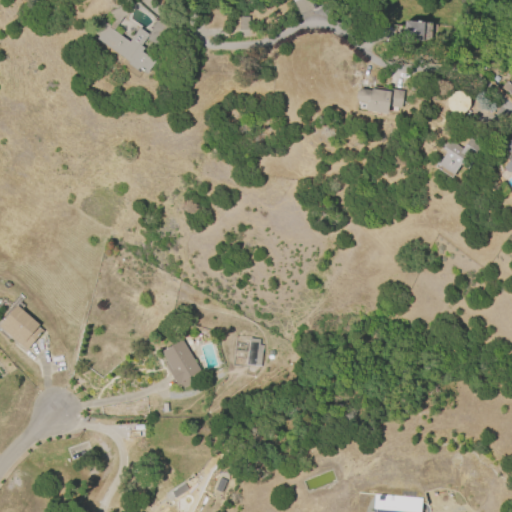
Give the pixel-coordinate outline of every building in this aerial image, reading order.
[(291,0),(308,0),(310,3),(316,0),(318,6),(299,15),(291,0)] [(329,4),(330,0),(351,0),(349,9),(329,4)] [(128,65),(127,62),(96,39),(98,36),(93,32),(108,12),(124,5),(132,11),(122,17),(112,31),(128,42),(137,28),(148,35),(140,46),(143,48),(140,52),(154,62),(146,75),(139,70),(136,70),(128,65)] [(238,30),(238,17),(248,17),(248,30),(238,30)] [(145,40),(154,20),(168,26),(159,46),(145,40)] [(403,21),(423,22),(422,41),(402,40),(403,21)] [(500,87),(505,81),(511,86),(511,94),(511,96),(500,87)] [(387,114),(363,111),(364,103),(356,102),(356,99),(355,99),(356,91),(358,91),(358,89),(370,91),(370,89),(389,92),(389,89),(403,91),(400,108),(388,107),(387,114)] [(469,112),(467,92),(447,94),(448,113),(469,112)] [(451,179),(433,167),(436,162),(438,163),(443,156),(436,152),(439,147),(441,149),(448,140),(461,149),(468,137),(482,147),(467,170),(460,165),(451,179)] [(511,137),(511,173),(510,172),(507,172),(503,170),(503,167),(506,163),(504,160),(508,154),(502,149),(511,137)] [(25,350),(0,329),(0,323),(15,306),(38,325),(36,327),(41,331),(25,350)] [(244,366),(248,338),(258,339),(258,345),(261,345),(259,367),(244,366)] [(180,339),(202,375),(182,388),(179,384),(176,386),(163,364),(166,362),(160,352),(180,339)] [(225,481),(220,493),(213,490),(218,478),(225,481)]
